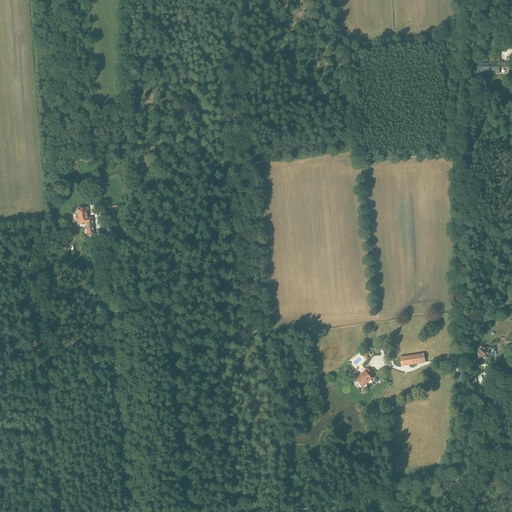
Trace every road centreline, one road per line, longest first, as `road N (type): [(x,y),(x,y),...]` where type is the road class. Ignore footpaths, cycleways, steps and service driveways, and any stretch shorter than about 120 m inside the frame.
road 1 (unclassified): [(455,511),(458,0)]
road 2 (track): [(279,511),(264,325)]
road 3 (track): [(232,511),(219,341)]
road 4 (track): [(296,511),(450,485)]
